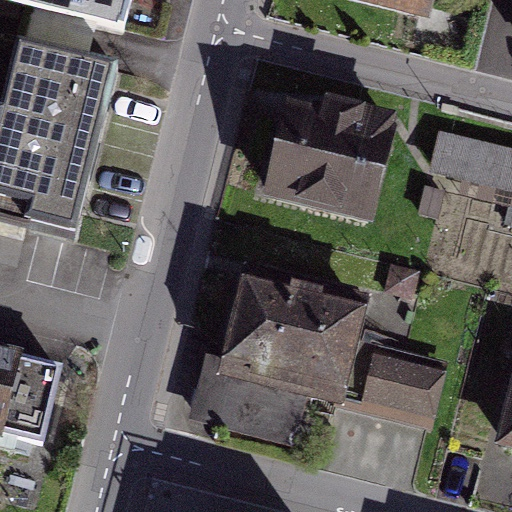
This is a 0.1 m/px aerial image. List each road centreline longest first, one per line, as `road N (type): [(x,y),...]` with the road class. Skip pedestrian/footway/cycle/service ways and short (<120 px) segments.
road 1 (residential): [(216,25),(116,443)]
road 2 (residential): [(216,25),(511,102)]
road 3 (residential): [(380,511),(116,443)]
